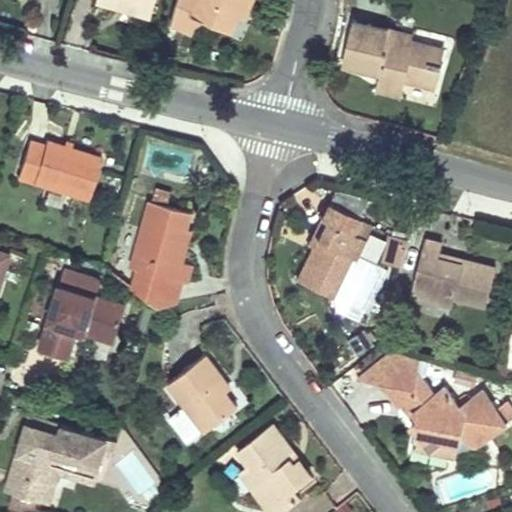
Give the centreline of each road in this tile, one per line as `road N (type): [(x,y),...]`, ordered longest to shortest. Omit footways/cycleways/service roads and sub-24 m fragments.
road 1 (residential): [(276,127),(238,267),(247,305),(259,334),(396,511)]
road 2 (residential): [(276,127),(0,56)]
road 3 (residential): [(511,187),(276,127)]
road 4 (residential): [(305,0),(276,127)]
